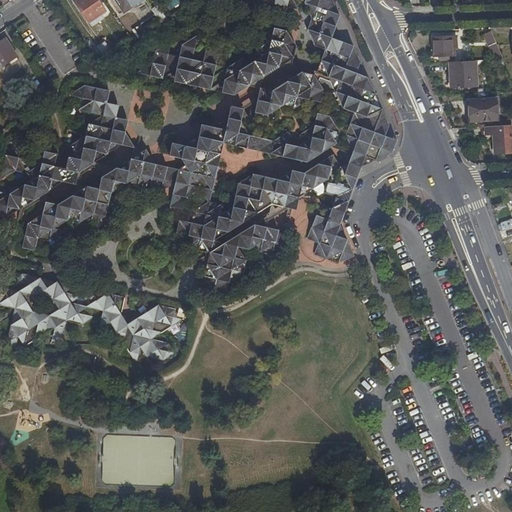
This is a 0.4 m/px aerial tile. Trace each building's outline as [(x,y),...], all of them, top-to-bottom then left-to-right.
[(95,0),(71,0),(85,21),(102,9),(95,0)] [(133,0),(113,0),(120,9),(133,0)] [(186,230),(198,232),(208,247),(219,249),(214,275),(222,290),(221,300),(235,291),(237,280),(253,270),(258,246),(282,251),(296,241),(287,226),(263,221),(234,240),(223,237),(252,218),(280,199),(304,203),(307,193),(312,191),(315,199),(302,236),(314,241),(310,253),(335,261),(352,253),(337,221),(358,164),(392,151),(397,139),(386,135),(389,128),(378,106),(368,102),(371,91),(364,74),(354,71),(358,60),(350,41),(336,36),(328,33),(336,12),(330,0),(235,0),(234,9),(248,0),(258,0),(295,7),(311,42),(322,46),(315,66),(312,65),(282,85),(269,82),(267,93),(252,103),(242,102),(236,125),(211,120),(205,143),(181,138),(175,163),(166,161),(162,184),(169,186),(183,178),(179,197),(193,198),(194,193),(207,184),(208,183),(217,198),(204,206),(200,220),(175,214),(186,230)] [(152,13),(158,21),(163,17),(155,4),(149,8),(152,13)] [(144,30),(158,21),(152,13),(139,22),(144,30)] [(284,24),(300,50),(302,51),(304,38),(294,24),(282,21),(281,23),(284,24)] [(161,58),(146,67),(245,88),(245,87),(247,87),(258,79),(286,61),(289,48),(300,50),(284,24),(281,23),(280,22),(267,32),(262,54),(250,52),(236,62),(224,59),(226,48),(241,38),(229,35),(214,45),(211,56),(200,54),(202,43),(217,33),(206,30),(191,40),(178,37),(163,47),(161,58)] [(489,28),(482,31),(487,42),(493,39),(489,28)] [(432,34),(432,53),(437,53),(450,53),(453,53),(452,37),(449,37),(449,34),(432,34)] [(3,36),(0,38),(0,62),(1,64),(15,55),(3,36)] [(94,44),(103,58),(112,52),(102,38),(94,44)] [(487,42),(485,42),(492,57),(501,57),(493,39),(487,42)] [(474,58),(448,59),(450,86),(476,84),(474,58)] [(38,101),(48,95),(40,82),(30,89),(38,101)] [(14,166),(2,164),(0,165),(0,223),(46,195),(72,179),(82,181),(84,170),(128,142),(141,145),(132,131),(134,118),(122,116),(125,104),(112,101),(114,89),(93,84),(77,93),(75,105),(90,96),(101,99),(87,107),(84,120),(96,112),(98,112),(108,114),(96,122),(92,135),(77,145),(73,167),(63,165),(64,153),(53,150),(39,160),(28,158),(44,149),(31,145),(16,154),(14,166)] [(467,97),(468,117),(495,116),(494,95),(467,97)] [(482,124),(483,134),(493,134),(504,133),(503,122),(498,123),(482,124)] [(504,133),(493,134),(494,151),(511,150),(511,133),(504,133)] [(166,161),(154,146),(105,176),(66,201),(54,199),(50,210),(38,218),(32,242),(55,248),(47,234),(57,237),(73,226),(69,220),(74,216),(100,221),(114,212),(126,216),(116,200),(117,198),(119,187),(134,178),(162,184),(166,161)] [(288,226),(301,231),(308,213),(295,208),(288,226)] [(511,226),(499,231),(503,240),(511,237),(511,226)] [(0,307),(28,314),(36,281),(19,277),(11,282),(9,283),(23,287),(16,291),(0,288),(0,287),(0,298),(4,300),(0,302),(0,307)] [(110,318),(111,314),(119,309),(120,302),(86,294),(75,299),(61,295),(70,289),(52,285),(43,291),(54,311),(35,323),(21,319),(20,325),(12,323),(7,325),(2,346),(8,358),(13,340),(17,350),(50,331),(47,347),(58,341),(62,324),(79,329),(89,322),(74,317),(81,313),(97,317),(123,357),(132,362),(134,352),(135,352),(140,361),(159,366),(170,359),(152,355),(162,349),(146,345),(158,338),(176,326),(158,322),(170,314),(152,310),(118,330),(110,318)] [(132,362),(123,357),(129,368),(132,362)]
